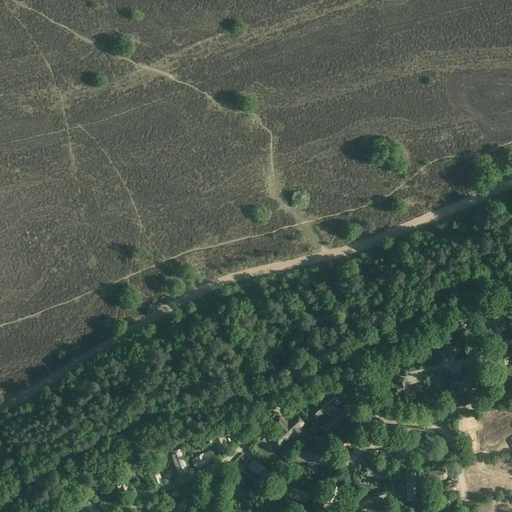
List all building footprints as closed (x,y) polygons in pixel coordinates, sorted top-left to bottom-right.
[(486,315),(482,316),(483,316),(485,327),(489,327),(491,338),(502,336),(501,331),(505,330),(503,319),(499,320),(497,311),(497,309),(485,312),(486,315)] [(440,336),(437,337),(439,348),(443,347),(446,358),(457,356),(456,351),(459,350),(457,339),(453,340),(450,329),(439,332),(440,336)] [(451,378),(451,387),(455,387),(455,391),(464,391),(464,387),(476,387),(476,378),(471,378),(471,374),(462,374),(462,378),(451,378)] [(399,395),(402,406),(413,403),(412,399),(415,398),(413,386),(409,387),(406,377),(395,380),(396,383),(393,384),(395,396),(399,395)] [(330,392),(310,410),(317,417),(325,410),(331,417),(320,427),(327,434),(350,413),(343,406),(338,411),(332,404),(337,399),(330,392)] [(281,414),(272,422),(279,429),(273,434),(280,442),(282,444),(293,433),(294,434),(302,426),(300,425),(304,422),(296,414),(287,421),(281,414)] [(220,429),(210,433),(219,452),(228,448),(220,429)] [(284,464),(287,459),(272,448),(268,454),(284,464)] [(170,452),(178,474),(188,471),(180,449),(178,450),(178,449),(172,451),(172,452),(170,452)] [(302,460),(319,463),(321,453),(297,449),(295,459),(295,460),(302,461),(302,460)] [(191,460),(196,469),(215,459),(210,450),(203,453),(193,458),(194,458),(191,460)] [(247,468),(267,480),(273,471),(253,459),(252,460),(248,466),(247,468)] [(154,460),(144,464),(153,486),(163,482),(154,460)] [(386,480),(388,470),(366,464),(363,475),(386,480)] [(430,481),(447,478),(445,468),(422,473),(423,482),(424,483),(430,482),(430,481)] [(130,492),(124,471),(114,474),(116,479),(115,479),(118,490),(119,489),(120,495),(130,492)] [(405,472),(404,472),(404,479),(405,479),(406,496),(416,495),(414,471),(405,472)] [(237,481),(230,488),(233,491),(247,506),(254,500),(240,485),(237,481)] [(333,482),(333,483),(331,482),(318,503),(327,509),(340,487),(339,486),(333,482)] [(284,494),(306,503),(310,494),(288,485),(284,494)] [(100,508),(84,491),(77,498),(90,511),(97,511),(100,510),(99,509),(100,508)] [(183,496),(175,511),(186,511),(192,501),(190,500),(190,499),(184,496),(184,497),(183,496)] [(426,500),(428,510),(428,511),(435,510),(434,509),(450,506),(448,496),(426,500)] [(154,502),(148,511),(159,511),(163,506),(154,502)]
